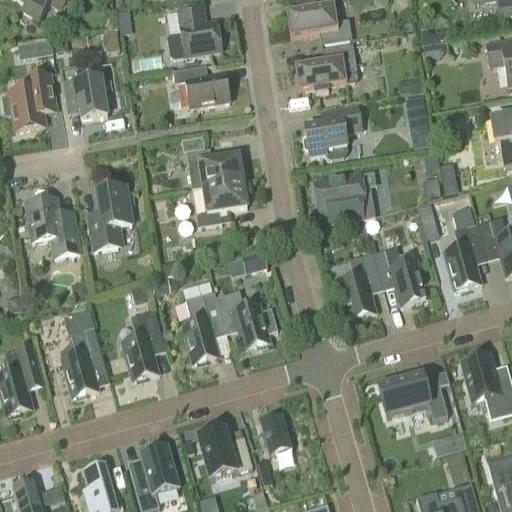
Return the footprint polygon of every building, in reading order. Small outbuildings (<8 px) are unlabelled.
[(69,0),(8,0),(26,11),(23,16),(39,26),(50,8),(61,14),(69,0)] [(109,4),(108,0),(96,0),(96,5),(103,8),(109,4)] [(511,0),(472,0),(473,5),(483,3),(484,7),(496,5),(498,22),(511,19),(511,0)] [(321,50),(352,45),(348,25),(337,27),(334,10),(314,13),(314,8),(301,11),(301,15),(286,18),(290,43),(319,38),(321,50)] [(185,62),(221,56),(216,28),(205,30),(202,13),(178,17),(181,34),(180,34),(185,62)] [(130,26),(129,16),(118,17),(119,28),(130,26)] [(411,35),(409,22),(399,24),(401,36),(411,35)] [(67,56),(65,45),(54,47),(56,57),(67,56)] [(511,45),(486,50),(490,73),(504,70),(508,94),(511,92),(511,45)] [(33,49),(36,63),(52,60),(49,47),(33,49)] [(444,55),(443,48),(433,50),(434,61),(440,60),(444,55)] [(358,84),(356,70),(352,50),(322,55),(324,67),(294,72),(299,97),(314,95),(315,99),(328,97),(327,93),(355,88),(358,84)] [(190,114),(229,108),(225,81),(200,85),(198,73),(172,77),(174,90),(185,88),(190,114)] [(82,126),(107,122),(101,84),(79,87),(77,74),(61,77),(67,111),(79,109),(82,126)] [(43,119),(56,117),(50,80),(24,84),(26,95),(8,98),(9,101),(2,102),(5,121),(12,120),(15,137),(45,132),(43,119)] [(420,95),(419,83),(408,85),(410,96),(420,95)] [(429,152),(422,103),(405,106),(412,154),(429,152)] [(345,139),(361,136),(357,112),(330,117),(332,129),(305,133),(306,143),(303,146),(304,156),(308,158),(310,164),(326,161),(325,156),(347,152),(345,139)] [(511,123),(492,127),(495,149),(499,149),(503,172),(511,170),(511,123)] [(203,194),(242,187),(238,162),(211,166),(209,154),(186,158),(192,195),(203,194)] [(348,231),(375,223),(373,211),(365,212),(360,180),(313,188),(319,220),(346,216),(348,231)] [(444,200),(457,197),(455,184),(442,186),(444,200)] [(427,202),(439,200),(437,185),(424,187),(427,202)] [(242,187),(203,194),(207,219),(196,220),(198,233),(221,229),(220,217),(247,213),(242,187)] [(119,232),(132,230),(125,192),(96,197),(101,225),(88,227),(93,257),(117,253),(116,243),(120,243),(119,232)] [(54,264),(80,260),(76,235),(61,237),(56,204),(26,209),(32,248),(47,246),(52,249),(54,264)] [(430,211),(418,214),(427,246),(439,242),(430,211)] [(477,230),(485,258),(496,255),(504,284),(511,281),(511,239),(506,241),(501,224),(477,230)] [(485,258),(477,230),(453,237),(458,255),(443,259),(454,298),(481,290),(473,262),(485,258)] [(363,246),(367,261),(348,266),(353,284),(338,288),(349,327),(376,319),(368,291),(380,287),(372,260),(368,244),(363,246)] [(6,248),(2,254),(3,260),(14,258),(13,247),(6,248)] [(396,253),(372,260),(380,287),(391,284),(399,313),(427,305),(416,266),(401,271),(396,253)] [(261,259),(242,264),(246,278),(265,272),(261,259)] [(172,273),(166,270),(161,270),(163,281),(173,280),(172,273)] [(166,298),(163,286),(151,288),(153,300),(166,298)] [(77,290),(73,296),(74,302),(85,301),(84,289),(77,290)] [(146,303),(143,292),(131,295),(134,306),(146,303)] [(214,298),(223,331),(235,328),(243,357),(270,349),(268,340),(277,337),(271,315),(262,317),(260,310),(244,315),(239,297),(216,303),(214,298)] [(223,331),(214,298),(185,306),(190,324),(195,323),(196,328),(181,332),(192,371),(219,363),(211,335),(223,331)] [(12,304),(9,310),(10,316),(21,314),(19,303),(12,304)] [(151,351),(163,348),(154,316),(130,323),(136,345),(121,349),(132,388),(159,380),(151,351)] [(91,368),(103,365),(90,319),(66,325),(76,361),(61,366),(71,404),(99,397),(91,368)] [(25,387),(37,383),(28,351),(16,355),(17,359),(5,362),(10,380),(0,382),(0,402),(6,423),(33,415),(25,387)] [(491,362),(460,370),(471,409),(486,405),(491,425),(511,419),(511,393),(509,384),(498,387),(491,362)] [(432,427),(447,423),(439,393),(426,396),(421,381),(378,393),(386,424),(428,412),(432,427)] [(284,418),(260,424),(270,459),(293,453),(284,418)] [(225,436),(197,444),(210,486),(252,474),(244,444),(228,449),(225,436)] [(465,455),(461,440),(432,448),(436,463),(465,455)] [(144,471),(129,476),(139,511),(158,511),(155,500),(178,493),(167,452),(141,459),(144,471)] [(462,461),(447,465),(453,487),(468,484),(462,461)] [(105,469),(82,476),(91,511),(107,511),(116,510),(105,469)] [(511,511),(511,472),(490,479),(496,501),(502,499),(505,511),(511,511)] [(260,480),(264,492),(272,490),(269,478),(260,480)] [(13,492),(12,493),(17,511),(41,511),(34,487),(33,487),(34,489),(14,495),(13,492)] [(461,511),(476,508),(471,490),(456,495),(459,504),(439,510),(436,499),(416,505),(417,511),(461,511)] [(61,494),(48,498),(51,509),(64,505),(61,494)] [(265,511),(262,497),(252,500),(255,511),(265,511)]
